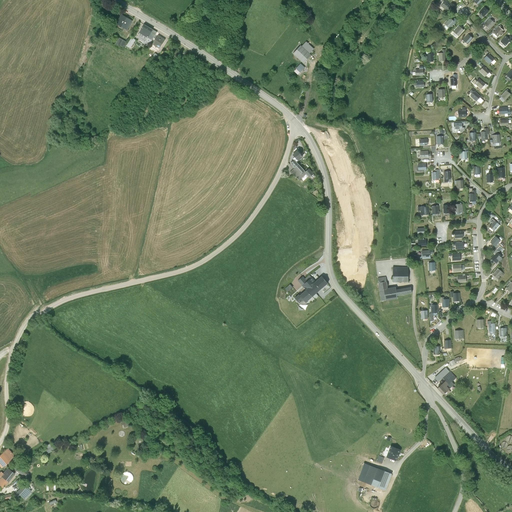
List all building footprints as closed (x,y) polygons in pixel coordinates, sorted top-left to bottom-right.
[(443,3),(441,6),(447,11),(451,6),(446,3),(447,2),(445,0),(442,0),(442,1),(443,3)] [(489,11),(484,7),(479,13),(484,17),(489,11)] [(118,15),(113,24),(124,31),(130,21),(118,15)] [(455,23),(450,18),(445,24),(450,28),(455,23)] [(490,18),(484,24),(489,29),(495,23),(490,18)] [(150,30),(141,25),(137,33),(145,38),(150,30)] [(459,26),(454,32),(459,36),(464,30),(459,26)] [(499,26),(493,33),(498,37),(504,31),(499,26)] [(154,33),(150,30),(145,38),(149,41),(154,33)] [(468,34),(463,40),(468,45),(473,39),(468,34)] [(156,36),(150,45),(157,49),(163,40),(156,36)] [(506,36),(501,42),(505,46),(509,42),(510,43),(511,40),(511,37),(510,36),(509,38),(506,36)] [(125,43),(115,38),(112,45),(121,48),(125,43)] [(305,42),(301,47),(308,54),(313,50),(305,42)] [(299,46),(291,54),(302,65),(310,56),(308,54),(301,47),(299,46)] [(494,59),(488,54),(484,59),(490,64),(494,59)] [(295,70),(293,72),(292,71),(290,73),(292,76),(294,74),(297,76),(304,69),(299,65),(295,69),(295,70)] [(423,76),(423,67),(420,67),(420,70),(415,70),(415,76),(423,76)] [(490,72),(484,67),(479,71),(485,77),(490,72)] [(485,85),(480,79),(475,84),(480,89),(485,85)] [(475,91),(473,89),(471,91),(473,94),(470,96),(476,102),(481,97),(475,92),(475,91)] [(507,90),(501,97),(506,101),(511,95),(507,90)] [(508,108),(500,108),(500,115),(506,114),(506,116),(508,116),(508,108)] [(508,120),(500,121),(501,127),(506,126),(507,128),(511,128),(511,124),(509,124),(508,120)] [(500,144),(500,136),(491,136),(491,140),(493,139),(494,144),(500,144)] [(296,152),(292,156),(297,162),(302,158),(296,152)] [(304,172),(293,161),(289,165),(300,176),(304,172)] [(426,164),(417,165),(418,171),(424,171),(424,173),(426,173),(426,164)] [(312,176),(308,170),(304,174),(308,179),(312,176)] [(463,205),(455,206),(455,214),(464,214),(463,205)] [(500,227),(495,222),(489,228),(495,233),(500,227)] [(503,244),(496,238),(491,244),(497,250),(503,244)] [(502,259),(497,254),(492,261),(497,265),(502,259)] [(407,270),(392,270),(392,285),(408,285),(407,270)] [(504,276),(498,271),(493,277),(498,281),(500,279),(502,280),(504,276)] [(320,279),(314,285),(307,279),(303,283),(301,280),(296,284),(304,293),(293,302),(299,308),(303,308),(305,306),(327,287),(320,279)] [(388,292),(385,279),(376,281),(379,293),(388,292)] [(410,290),(396,293),(397,299),(412,296),(410,290)] [(396,292),(379,295),(381,305),(397,302),(397,299),(396,293),(396,292)] [(454,294),(450,294),(451,300),(453,300),(453,304),(460,303),(460,295),(454,296),(454,294)] [(449,310),(449,302),(445,302),(444,300),(440,300),(440,305),(442,305),(442,310),(449,310)] [(496,335),(495,326),(493,326),(492,324),(487,324),(488,327),(489,335),(496,335)] [(508,334),(508,330),(500,331),(501,340),(508,339),(507,335),(508,334)] [(464,342),(464,333),(455,334),(455,342),(464,342)] [(456,382),(450,375),(443,382),(445,385),(438,392),(443,398),(454,389),(452,386),(456,382)] [(57,456),(55,448),(48,449),(50,457),(57,456)] [(390,451),(386,463),(395,466),(399,455),(390,451)] [(17,460),(11,453),(0,462),(0,466),(2,470),(4,472),(17,460)] [(371,491),(377,474),(365,469),(358,486),(371,491)] [(31,476),(23,470),(19,475),(28,481),(31,476)] [(18,478),(11,472),(4,480),(11,486),(18,478)] [(390,480),(377,474),(371,491),(385,497),(390,480)] [(11,486),(4,480),(0,485),(0,491),(4,495),(11,486)] [(35,496),(28,489),(18,499),(21,502),(23,500),(27,504),(35,496)]
